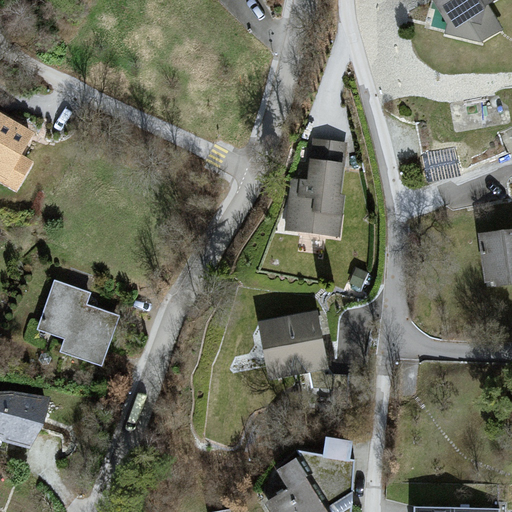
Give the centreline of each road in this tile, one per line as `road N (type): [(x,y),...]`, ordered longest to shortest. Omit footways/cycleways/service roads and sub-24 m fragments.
road 1 (residential): [(257,173),(161,343),(103,511)]
road 2 (residential): [(347,0),(394,203),(386,347)]
road 3 (residential): [(257,173),(0,58)]
road 4 (residential): [(303,0),(257,173)]
road 5 (residential): [(386,347),(372,511)]
road 6 (residential): [(386,347),(511,351)]
